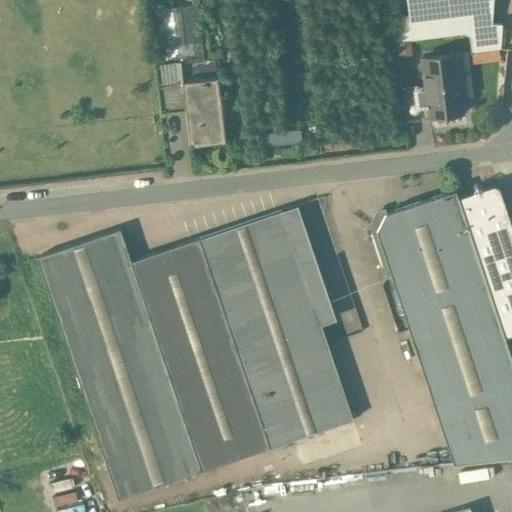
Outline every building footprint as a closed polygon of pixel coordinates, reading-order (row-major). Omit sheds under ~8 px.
[(491,0),(405,0),(408,15),(411,39),(464,32),(469,36),(471,52),(499,48),(501,24),(491,23),(491,0)] [(160,63),(180,61),(204,58),(198,4),(153,9),(160,63)] [(408,15),(392,17),(395,41),(411,39),(408,15)] [(465,52),(421,58),(424,85),(428,117),(429,117),(462,113),(460,96),(470,95),(465,52)] [(160,63),(155,64),(160,112),(185,110),(182,80),(180,61),(160,63)] [(182,80),(185,110),(189,145),(225,141),(217,76),(216,76),(182,80)] [(424,85),(400,88),(405,122),(429,119),(429,117),(428,117),(424,85)] [(263,142),(303,141),(303,129),(263,130),(263,142)] [(493,185),(481,188),(475,186),(472,191),(457,197),(503,337),(511,333),(511,229),(498,187),(493,185)] [(455,189),(394,209),(394,210),(384,213),(382,217),(379,215),(374,224),(378,226),(376,230),(391,274),(390,274),(453,462),(511,455),(511,362),(503,337),(457,197),(455,189)] [(335,319),(297,205),(282,210),(314,306),(320,324),(335,319)] [(282,210),(198,238),(230,334),(314,306),(282,210)] [(119,229),(36,257),(117,498),(201,470),(130,261),(119,229)] [(198,238),(130,261),(201,470),(269,447),(249,389),(230,334),(198,238)] [(355,321),(347,296),(348,296),(341,272),(334,274),(349,323),(355,321)] [(314,306),(230,334),(249,389),(333,361),(320,324),(314,306)] [(333,361),(249,389),(269,447),(352,419),(333,361)]
